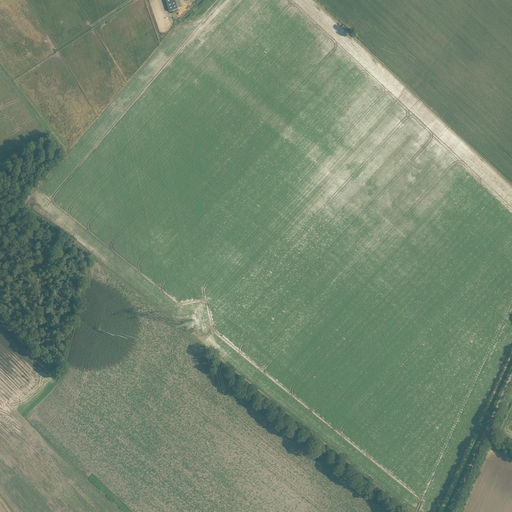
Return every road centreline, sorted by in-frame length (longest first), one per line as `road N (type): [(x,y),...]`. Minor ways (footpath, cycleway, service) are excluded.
road 1 (track): [(511,190),(310,0)]
road 2 (unclassified): [(452,511),(511,380)]
